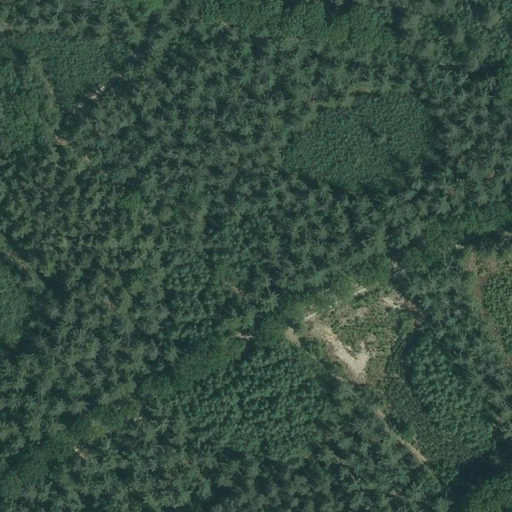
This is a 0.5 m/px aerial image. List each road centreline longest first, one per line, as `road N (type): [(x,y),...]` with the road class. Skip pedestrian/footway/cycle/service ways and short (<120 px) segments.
road 1 (track): [(464,511),(286,327),(0,80)]
road 2 (track): [(511,206),(276,320),(0,473)]
road 3 (track): [(145,0),(167,12),(242,23),(284,14),(312,37),(511,75)]
road 4 (track): [(0,168),(138,79),(170,0)]
